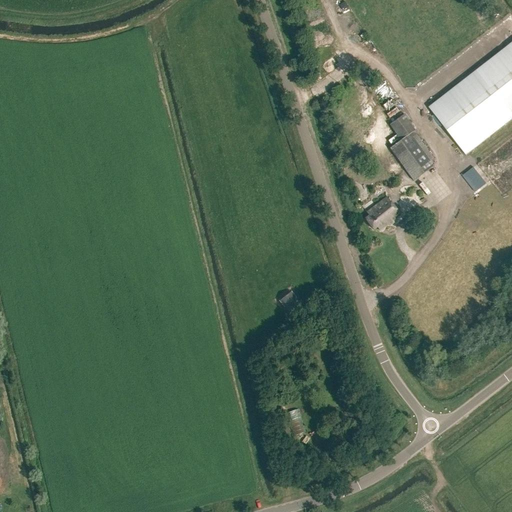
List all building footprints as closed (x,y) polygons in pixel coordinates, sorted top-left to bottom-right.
[(511,43),(429,108),(466,156),(511,120),(511,43)] [(413,182),(433,167),(409,135),(414,131),(403,115),(389,125),(400,141),(390,149),(413,182)] [(475,193),(486,184),(474,168),(462,177),(475,193)] [(399,215),(386,198),(366,213),(369,217),(365,220),(373,230),(376,227),(379,231),(399,215)] [(303,308),(291,293),(279,301),(292,317),(303,308)] [(300,407),(287,411),(294,434),(307,431),(300,407)]
